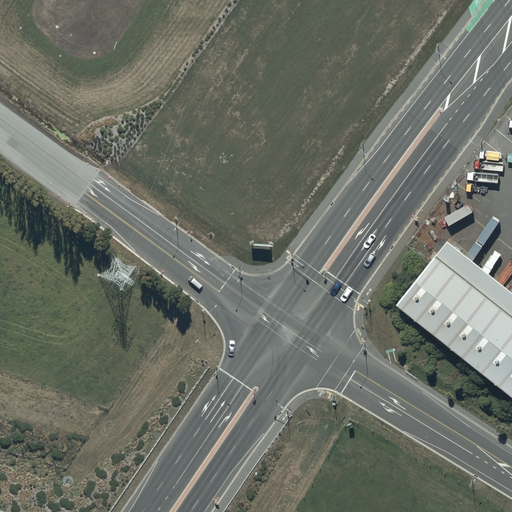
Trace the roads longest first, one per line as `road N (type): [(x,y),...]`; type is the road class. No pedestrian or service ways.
road 1 (secondary): [(268,326),(509,0)]
road 2 (secondary): [(511,59),(334,290),(306,340)]
road 3 (tertiary): [(0,129),(268,326)]
road 4 (secondary): [(306,340),(511,471)]
road 5 (secondary): [(142,511),(268,326)]
road 6 (secondary): [(306,340),(189,511)]
